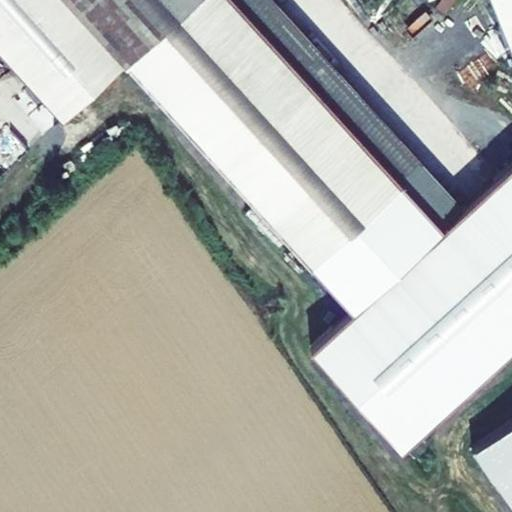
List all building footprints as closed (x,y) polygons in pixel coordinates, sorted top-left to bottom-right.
[(30,0),(0,0),(0,49),(60,119),(130,60),(109,36),(83,59),(30,0)] [(379,162),(237,0),(30,0),(83,59),(109,36),(130,60),(289,241),(379,162)] [(276,0),(237,0),(379,162),(401,143),(276,0)] [(459,209),(401,143),(379,162),(437,229),(459,209)] [(379,162),(289,241),(348,309),(307,347),(398,447),(511,344),(511,166),(509,163),(459,209),(437,229),(379,162)]
